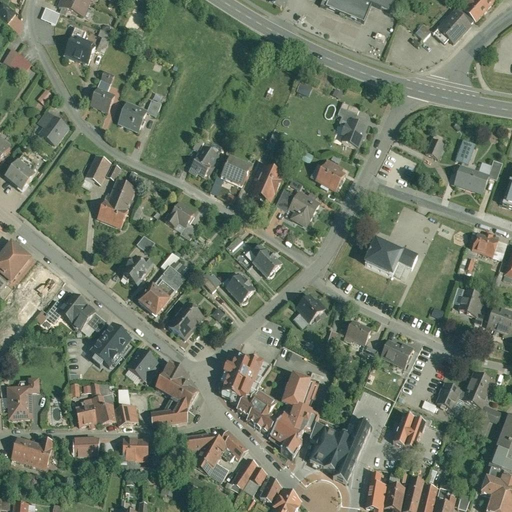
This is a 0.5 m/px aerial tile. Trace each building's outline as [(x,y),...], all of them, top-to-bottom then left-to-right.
[(62,0),(59,9),(62,10),(68,13),(85,20),(90,7),(93,0),(62,0)] [(327,9),(330,0),(314,0),(323,3),(321,9),(326,11),(327,9)] [(365,25),(373,6),(357,0),(330,0),(327,9),(365,25)] [(397,0),(357,0),(373,6),(391,14),(397,0)] [(478,26),(501,0),(475,0),(476,0),(475,0),(461,0),(459,2),(467,9),(464,13),(478,26)] [(1,6),(0,7),(0,18),(6,23),(13,15),(1,6)] [(66,19),(68,13),(62,10),(60,16),(66,19)] [(449,43),(455,48),(473,28),(457,13),(449,21),(438,33),(434,37),(445,48),(449,43)] [(432,28),(438,33),(449,21),(443,16),(432,28)] [(419,32),(428,40),(431,36),(423,28),(419,32)] [(76,31),(65,59),(80,65),(80,64),(88,67),(96,49),(83,43),(86,35),(76,31)] [(419,32),(415,36),(423,44),(428,40),(419,32)] [(112,37),(101,33),(95,47),(107,51),(112,37)] [(36,61),(18,47),(4,65),(22,79),(36,61)] [(101,82),(112,87),(115,78),(105,74),(101,82)] [(101,82),(90,108),(109,116),(117,98),(108,94),(112,87),(101,82)] [(310,99),(314,89),(302,84),(298,94),(310,99)] [(53,97),(47,91),(39,101),(46,106),(53,97)] [(336,91),(333,96),(339,100),(343,95),(336,91)] [(153,102),(149,113),(158,117),(162,106),(153,102)] [(128,104),(118,126),(139,135),(149,113),(128,104)] [(342,110),(357,116),(360,111),(344,105),(342,110)] [(350,120),(355,122),(357,116),(342,110),(339,117),(343,119),(341,124),(348,126),(350,120)] [(70,130),(47,113),(34,130),(56,147),(70,130)] [(358,150),(368,127),(355,122),(350,120),(348,126),(341,143),(358,150)] [(279,138),(273,135),(268,147),(273,150),(279,138)] [(200,138),(193,150),(199,153),(205,141),(200,138)] [(0,139),(0,165),(12,150),(0,139)] [(434,141),(427,155),(440,161),(446,146),(434,141)] [(458,161),(470,166),(477,146),(465,142),(458,161)] [(220,157),(204,148),(189,172),(197,178),(199,176),(206,180),(220,157)] [(309,165),(313,157),(305,153),(301,161),(309,165)] [(113,166),(100,159),(89,180),(102,187),(107,179),(113,166)] [(221,179),(220,182),(223,183),(241,189),(251,169),(230,159),(221,179)] [(20,162),(6,179),(24,194),(30,187),(38,177),(20,162)] [(494,163),(490,176),(492,177),(492,179),(498,181),(504,166),(494,163)] [(113,166),(107,179),(115,183),(121,170),(113,166)] [(312,180),(317,183),(326,170),(320,166),(312,180)] [(490,176),(463,166),(456,185),(485,196),(492,179),(492,177),(490,176)] [(272,206),(285,177),(264,167),(251,196),(272,206)] [(326,170),(317,183),(337,195),(346,178),(327,167),(326,170)] [(221,179),(216,178),(210,195),(218,198),(223,183),(220,182),(221,179)] [(511,179),(503,207),(511,210),(511,179)] [(293,181),(291,188),(301,192),(304,186),(293,181)] [(107,197),(98,221),(121,230),(137,190),(117,182),(110,198),(107,197)] [(308,228),(321,206),(298,192),(295,198),(286,213),(293,217),(292,219),(308,228)] [(277,208),(286,213),(295,198),(286,193),(277,208)] [(196,214),(180,205),(173,217),(169,214),(164,222),(177,229),(180,225),(186,229),(187,229),(190,225),(196,214)] [(186,229),(180,225),(177,229),(176,230),(182,234),(186,229)] [(198,230),(190,225),(187,229),(186,229),(182,234),(181,237),(190,242),(198,230)] [(500,242),(478,235),(472,254),(476,255),(495,261),(500,244),(500,242)] [(155,245),(144,237),(138,247),(148,255),(155,245)] [(228,247),(233,252),(244,242),(239,237),(228,247)] [(33,259),(13,242),(0,257),(0,274),(9,282),(12,284),(33,259)] [(404,254),(378,243),(366,267),(395,280),(402,266),(406,256),(404,254)] [(507,246),(500,244),(495,261),(502,263),(507,246)] [(284,267),(269,251),(268,253),(262,247),(254,255),(253,256),(259,262),(254,266),(269,281),(284,267)] [(254,266),(259,262),(253,256),(254,255),(248,248),(243,254),(254,266)] [(405,252),(404,254),(406,256),(402,266),(413,271),(419,258),(405,252)] [(470,277),(476,255),(472,254),(468,253),(461,274),(470,277)] [(170,268),(171,268),(175,264),(176,264),(180,260),(173,255),(162,268),(166,272),(170,268)] [(136,260),(123,274),(138,287),(151,273),(136,260)] [(171,268),(186,281),(193,274),(185,268),(176,264),(175,264),(171,268)] [(43,265),(21,290),(41,307),(62,282),(43,265)] [(155,286),(158,289),(163,283),(176,294),(186,281),(171,268),(170,268),(166,272),(155,286)] [(221,284),(213,276),(212,277),(208,272),(205,275),(209,280),(207,282),(215,290),(216,290),(221,284)] [(0,293),(9,282),(0,274),(0,293)] [(228,282),(232,287),(237,282),(232,276),(227,280),(228,281),(228,282)] [(228,290),(228,291),(242,306),(257,293),(242,278),(237,282),(232,287),(228,290)] [(163,283),(158,289),(171,299),(176,294),(163,283)] [(155,286),(139,303),(157,319),(173,301),(171,299),(158,289),(155,286)] [(22,305),(28,297),(20,291),(14,299),(22,305)] [(486,299),(465,291),(458,313),(478,320),(486,299)] [(64,308),(59,314),(62,316),(81,332),(81,331),(87,325),(96,314),(75,296),(64,308)] [(312,298),(297,311),(301,316),(308,323),(310,326),(325,313),(312,298)] [(47,315),(46,317),(48,318),(55,324),(62,316),(59,314),(64,308),(58,302),(47,315)] [(188,303),(167,326),(187,344),(208,320),(188,303)] [(434,307),(431,316),(440,319),(443,311),(434,307)] [(212,316),(220,322),(226,315),(219,309),(212,316)] [(511,315),(495,309),(488,331),(511,339),(511,315)] [(47,315),(42,311),(29,326),(36,332),(48,318),(46,317),(47,315)] [(108,323),(96,314),(87,325),(95,331),(98,334),(104,328),(108,323)] [(308,323),(301,316),(297,319),(304,327),(308,323)] [(374,334),(354,323),(344,342),(352,345),(354,342),(366,348),(374,334)] [(104,367),(108,370),(132,339),(113,324),(89,356),(96,361),(93,364),(101,370),(104,367)] [(89,338),(95,331),(87,325),(81,331),(89,338)] [(32,332),(27,328),(18,339),(23,343),(32,332)] [(339,335),(331,333),(327,346),(335,348),(339,335)] [(402,349),(389,343),(381,360),(407,371),(416,349),(404,344),(402,349)] [(368,347),(365,354),(374,359),(378,352),(368,347)] [(159,363),(141,350),(127,368),(144,382),(159,363)] [(249,364),(234,358),(231,366),(226,364),(220,379),(226,381),(221,394),(240,402),(242,396),(251,400),(266,365),(251,359),(249,364)] [(172,363),(155,389),(181,406),(177,411),(152,414),(153,429),(189,424),(188,415),(199,397),(176,382),(184,371),(172,363)] [(312,374),(307,383),(311,384),(319,387),(322,378),(312,374)] [(496,385),(476,375),(466,395),(461,393),(458,400),(483,412),(496,385)] [(293,412),(290,421),(283,417),(278,427),(270,438),(283,447),(281,450),(293,459),(303,444),(300,442),(303,438),(304,438),(313,414),(301,410),(311,384),(307,383),(293,377),(292,379),(281,407),(293,412)] [(7,389),(8,421),(33,420),(32,394),(40,393),(40,381),(29,381),(29,388),(7,389)] [(79,385),(70,385),(71,397),(80,397),(79,385)] [(99,385),(90,385),(90,387),(91,393),(91,396),(101,395),(99,385)] [(108,385),(99,385),(101,395),(101,398),(103,398),(110,396),(108,385)] [(461,393),(444,386),(436,403),(453,411),(458,400),(461,393)] [(368,391),(363,407),(375,411),(379,395),(368,391)] [(120,411),(132,408),(129,392),(119,392),(120,411)] [(245,401),(239,411),(250,418),(247,422),(268,437),(278,424),(268,418),(277,406),(260,394),(252,406),(245,401)] [(110,396),(103,398),(104,406),(114,406),(111,395),(110,396)] [(101,398),(92,399),(96,425),(116,423),(114,406),(104,406),(103,398),(101,398)] [(76,408),(79,427),(89,426),(89,429),(97,428),(96,425),(92,399),(83,401),(83,402),(81,403),(81,408),(76,408)] [(429,411),(432,413),(436,403),(426,399),(422,408),(429,411)] [(138,424),(134,408),(132,408),(120,411),(115,412),(119,429),(138,424)] [(498,424),(501,412),(487,408),(483,419),(498,424)] [(415,452),(425,425),(403,416),(393,444),(415,452)] [(511,417),(510,417),(491,468),(493,469),(506,474),(511,476),(511,417)] [(318,445),(311,462),(335,474),(333,477),(346,483),(370,430),(357,425),(351,437),(341,432),(339,436),(325,430),(318,445)] [(318,445),(325,430),(316,426),(311,442),(318,445)] [(249,450),(228,432),(220,440),(228,445),(226,450),(239,462),(249,450)] [(220,440),(210,435),(188,436),(188,451),(202,451),(194,465),(211,474),(212,475),(218,464),(226,450),(228,445),(220,440)] [(73,438),(73,456),(98,456),(98,438),(73,438)] [(18,439),(11,460),(46,472),(55,444),(43,440),(41,446),(18,439)] [(148,439),(124,439),(124,462),(127,462),(135,462),(148,462),(148,439)] [(259,465),(247,457),(231,481),(239,487),(244,489),(250,479),(258,467),(259,465)] [(135,466),(135,462),(127,462),(128,474),(140,474),(140,466),(135,466)] [(94,464),(88,470),(94,476),(100,469),(94,464)] [(228,469),(218,464),(212,475),(211,474),(210,476),(221,482),(228,469)] [(269,474),(258,467),(250,479),(261,486),(269,474)] [(434,479),(437,471),(431,469),(428,477),(434,479)] [(490,477),(503,482),(505,477),(506,474),(493,469),(490,477)] [(389,476),(372,473),(366,507),(375,509),(374,511),(385,511),(390,486),(387,486),(389,476)] [(401,486),(393,484),(388,507),(403,510),(404,510),(409,485),(411,474),(404,473),(401,486)] [(283,487),(271,477),(268,483),(265,481),(260,490),(263,492),(259,497),(273,503),(283,487)] [(409,485),(404,510),(403,510),(402,511),(404,511),(417,511),(424,485),(425,480),(411,477),(409,485)] [(489,477),(483,494),(494,498),(489,511),(511,511),(511,479),(505,477),(503,482),(490,477),(489,477)] [(232,484),(230,489),(242,495),(245,489),(244,489),(239,487),(232,484)] [(440,489),(424,485),(417,511),(434,511),(438,500),(440,489)] [(304,498),(284,487),(270,511),(299,511),(302,506),(300,506),(304,498)] [(237,498),(219,491),(215,502),(232,509),(237,498)] [(447,495),(446,502),(455,504),(456,497),(447,495)] [(472,498),(462,495),(459,508),(468,511),(472,498)] [(446,502),(438,500),(434,511),(452,511),(455,504),(446,502)] [(13,511),(14,504),(0,503),(0,511),(13,511)]
